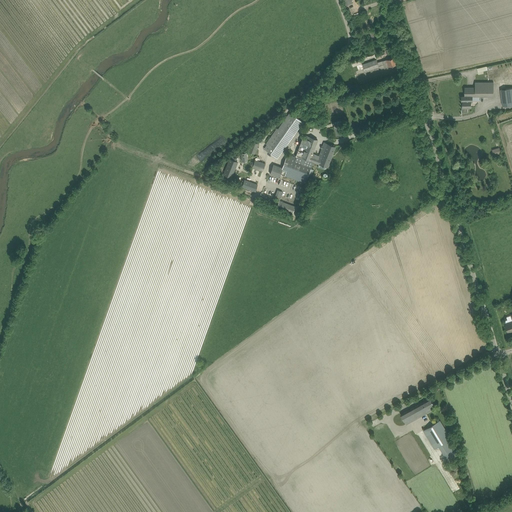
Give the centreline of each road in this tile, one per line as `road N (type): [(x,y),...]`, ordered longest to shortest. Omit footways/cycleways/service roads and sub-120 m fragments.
road 1 (unclassified): [(498,352),(395,0)]
road 2 (unclassified): [(498,352),(371,424)]
road 3 (track): [(246,192),(115,145)]
